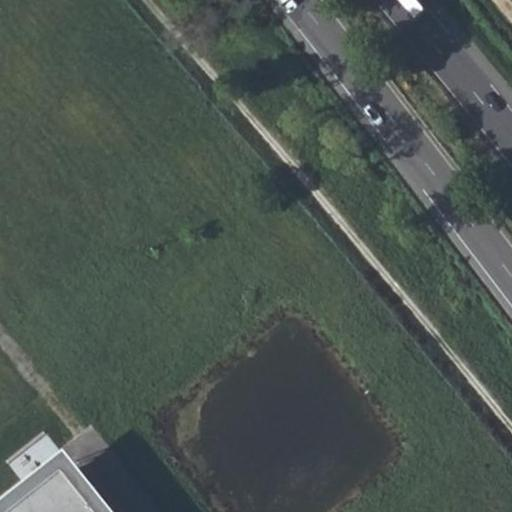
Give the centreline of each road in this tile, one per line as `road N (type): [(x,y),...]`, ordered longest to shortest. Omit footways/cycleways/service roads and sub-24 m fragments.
road 1 (trunk): [(298,0),(511,278)]
road 2 (trunk): [(511,138),(397,0)]
